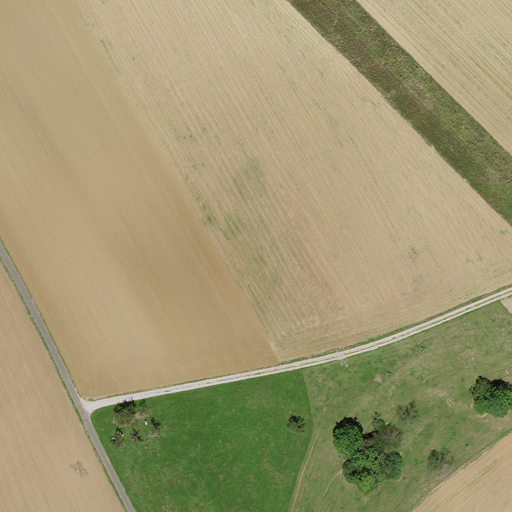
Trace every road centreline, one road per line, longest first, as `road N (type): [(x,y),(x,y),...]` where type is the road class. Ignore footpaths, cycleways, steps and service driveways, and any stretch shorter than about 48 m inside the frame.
road 1 (track): [(511,289),(349,352),(79,408)]
road 2 (track): [(128,511),(0,250)]
